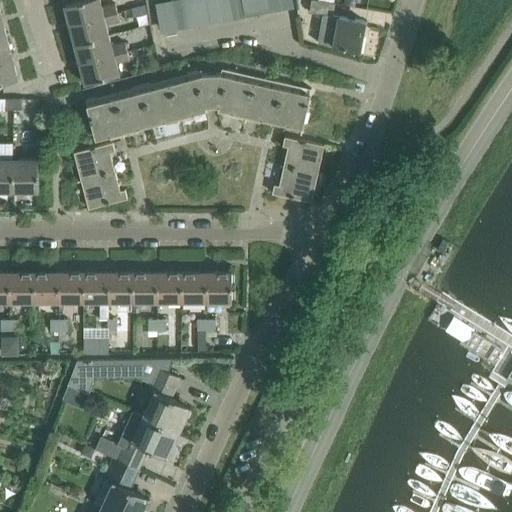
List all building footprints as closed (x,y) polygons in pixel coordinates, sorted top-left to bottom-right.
[(70,25),(117,12),(114,3),(101,6),(98,0),(83,0),(65,5),(70,25)] [(186,0),(180,1),(185,25),(196,22),(191,0),(186,0)] [(191,0),(196,22),(208,20),(204,0),(191,0)] [(204,0),(208,20),(220,18),(216,0),(204,0)] [(216,0),(220,18),(232,16),(228,0),(216,0)] [(228,0),(232,16),(244,14),(241,0),(228,0)] [(241,0),(244,14),(255,11),(253,0),(241,0)] [(267,9),(265,0),(253,0),(255,11),(267,9)] [(265,0),(267,9),(279,7),(277,0),(265,0)] [(168,4),(172,27),(185,25),(180,1),(168,4)] [(358,50),(364,21),(328,13),(330,4),(311,1),(309,9),(323,12),(317,42),(358,50)] [(172,27),(168,4),(156,6),(161,29),(172,27)] [(145,5),(123,11),(126,20),(147,14),(145,5)] [(75,44),(109,35),(106,25),(119,21),(117,12),(70,25),(75,44)] [(80,64),(127,51),(124,41),(111,45),(109,35),(75,44),(80,64)] [(7,40),(0,41),(0,62),(12,59),(7,40)] [(119,75),(116,63),(129,59),(127,51),(80,64),(86,84),(119,75)] [(12,59),(0,62),(0,83),(17,79),(12,59)] [(85,100),(95,137),(110,134),(109,131),(136,124),(137,127),(165,119),(165,118),(191,111),(192,113),(206,109),(206,105),(219,105),(218,108),(233,111),(233,108),(261,114),(260,117),(289,122),(289,120),(304,123),(310,94),(290,90),(291,84),(273,80),(272,86),(234,78),(235,72),(227,70),(226,75),(218,73),(203,74),(198,75),(196,71),(187,73),(188,79),(151,88),(150,83),(132,88),(134,93),(96,103),(95,97),(85,100)] [(21,99),(13,99),(13,109),(21,109),(21,99)] [(283,164),(315,171),(318,157),(320,158),(323,143),(285,135),(283,144),(287,145),(283,164)] [(83,179),(114,171),(109,152),(115,150),(112,141),(73,151),(78,167),(80,167),(83,179)] [(0,189),(13,189),(13,158),(12,158),(12,143),(0,142),(0,189)] [(13,158),(13,189),(38,189),(38,158),(13,158)] [(274,183),(272,192),(311,200),(314,186),(312,186),(315,171),(283,164),(279,184),(274,183)] [(114,171),(83,179),(87,194),(85,194),(88,209),(127,198),(125,189),(119,191),(114,171)] [(0,300),(9,300),(9,271),(0,271),(0,300)] [(34,300),(34,271),(9,271),(9,300),(34,300)] [(34,271),(34,300),(59,300),(58,271),(34,271)] [(83,300),(83,271),(58,271),(59,300),(83,300)] [(108,318),(108,304),(108,300),(108,271),(83,271),(83,300),(99,300),(99,319),(107,319),(107,331),(108,331),(117,330),(116,318),(108,318)] [(132,300),(132,271),(108,271),(108,300),(132,300)] [(157,300),(157,271),(132,271),(132,300),(157,300)] [(182,300),(181,271),(157,271),(157,300),(182,300)] [(206,300),(206,271),(181,271),(182,300),(206,300)] [(206,271),(206,300),(232,300),(231,271),(206,271)] [(67,318),(58,318),(58,331),(68,331),(67,318)] [(166,319),(157,318),(157,331),(166,331),(166,319)] [(197,318),(197,351),(205,351),(205,336),(206,336),(206,318),(197,318)] [(215,318),(206,318),(206,336),(216,336),(216,331),(215,331),(215,318)] [(1,331),(9,331),(9,319),(1,319),(1,331)] [(17,319),(9,319),(9,331),(17,331),(17,319)] [(117,330),(108,331),(108,337),(108,340),(117,340),(117,330)] [(3,337),(3,352),(17,352),(16,336),(3,337)] [(108,337),(83,337),(83,353),(108,353),(108,337)] [(58,341),(50,341),(50,352),(58,352),(58,341)] [(511,355),(500,376),(511,382),(511,355)] [(154,390),(142,415),(179,431),(191,405),(171,396),(181,376),(167,370),(171,358),(76,359),(68,384),(88,392),(95,376),(136,376),(148,381),(145,386),(154,390)] [(68,384),(61,399),(83,408),(89,393),(88,392),(68,384)] [(100,435),(95,448),(113,457),(139,468),(148,448),(167,457),(179,431),(142,415),(131,439),(123,435),(119,444),(100,435)] [(85,444),(81,453),(90,457),(95,448),(85,444)] [(101,506),(114,511),(142,511),(149,497),(130,488),(139,468),(113,457),(104,478),(112,481),(101,506)]
